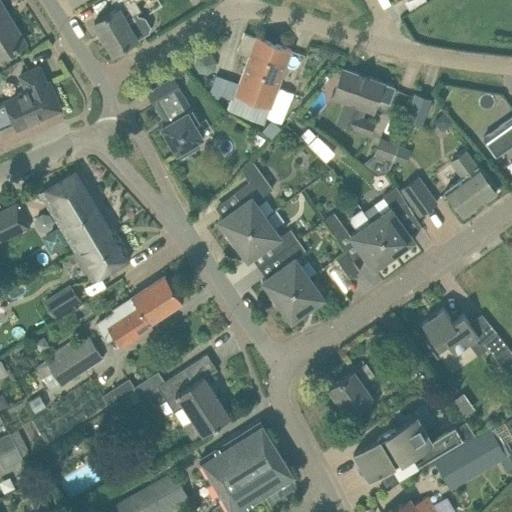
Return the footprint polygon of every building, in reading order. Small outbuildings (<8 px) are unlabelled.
[(0,0),(0,55),(24,41),(13,22),(12,24),(7,17),(9,16),(0,0)] [(112,0),(117,7),(94,21),(113,52),(148,31),(150,26),(145,17),(139,16),(128,22),(126,19),(142,10),(136,0),(112,0)] [(249,54),(229,111),(264,124),(291,48),(256,36),(256,37),(244,33),(238,50),(249,54)] [(212,53),(204,51),(196,55),(195,64),(199,71),(208,73),(215,69),(217,60),(212,53)] [(20,74),(25,86),(23,87),(25,91),(0,101),(0,130),(16,124),(17,127),(61,108),(49,81),(47,82),(39,65),(20,74)] [(333,95),(345,100),(337,122),(370,133),(374,121),(357,115),(361,105),(373,109),(378,96),(389,100),(394,86),(383,82),(384,81),(343,67),(333,95)] [(161,126),(180,157),(200,145),(197,140),(203,136),(195,123),(200,121),(174,76),(147,92),(155,105),(166,123),(161,126)] [(407,117),(422,123),(430,98),(416,93),(407,117)] [(511,116),(485,135),(498,153),(511,143),(511,116)] [(316,134),(308,142),(326,160),(334,151),(316,134)] [(394,154),(377,147),(373,157),(390,164),(394,154)] [(445,188),(464,214),(497,191),(478,164),(477,164),(466,149),(451,160),(463,176),(445,188)] [(228,237),(231,241),(267,215),(256,200),(273,187),(253,160),(243,171),(250,181),(234,192),(241,202),(219,218),(224,226),(225,229),(226,231),(227,233),(228,237)] [(40,192),(75,251),(115,228),(79,168),(40,192)] [(402,187),(421,214),(437,202),(418,176),(402,187)] [(390,205),(380,212),(373,202),(363,210),(370,219),(396,256),(402,251),(406,244),(415,239),(397,214),(409,205),(396,186),(383,195),(390,205)] [(0,211),(0,239),(18,231),(13,220),(24,215),(18,203),(0,211)] [(394,257),(396,256),(363,210),(362,208),(352,215),(351,221),(357,229),(350,234),(374,268),(382,262),(383,262),(385,261),(387,261),(388,260),(390,259),(394,257)] [(348,231),(335,211),(324,219),(338,238),(348,231)] [(270,243),(278,253),(298,238),(291,228),(281,235),(267,215),(231,241),(232,243),(235,246),(238,248),(242,251),(248,259),(270,243)] [(115,228),(75,251),(91,279),(131,256),(115,228)] [(298,238),(278,253),(285,263),(262,279),(268,287),(270,295),(274,301),(310,276),(296,256),(305,249),(298,238)] [(350,277),(360,270),(346,250),(336,257),(350,277)] [(114,310),(95,322),(107,340),(114,336),(121,346),(152,326),(150,322),(183,301),(165,273),(132,295),(137,304),(118,316),(114,310)] [(274,301),(275,302),(277,305),(280,307),(282,309),(285,312),(291,320),(325,296),(310,276),(274,301)] [(72,283),(45,299),(55,316),(82,300),(72,283)] [(455,352),(479,335),(463,312),(453,319),(444,306),(422,321),(432,334),(425,339),(436,354),(450,344),(455,352)] [(420,352),(406,332),(395,340),(409,360),(420,352)] [(484,341),(506,368),(511,362),(511,350),(497,332),(484,341)] [(61,384),(103,357),(88,335),(75,343),(71,346),(68,341),(54,350),(57,355),(48,361),(47,359),(34,368),(41,378),(43,377),(50,388),(59,381),(61,384)] [(128,393),(135,403),(159,387),(174,411),(184,405),(192,418),(183,424),(193,439),(214,425),(215,426),(219,423),(218,422),(230,415),(204,375),(216,367),(207,352),(164,380),(158,371),(135,387),(134,386),(135,388),(128,393)] [(374,374),(374,373),(366,362),(354,370),(354,369),(329,386),(348,413),(373,395),(364,381),(374,374)] [(129,377),(102,395),(108,403),(134,386),(135,385),(129,377)] [(358,464),(361,470),(363,469),(369,478),(411,453),(419,465),(463,439),(456,425),(433,438),(418,414),(353,453),(359,462),(358,464)] [(295,476),(260,420),(200,457),(227,500),(215,507),(218,511),(249,511),(246,506),(295,476)] [(511,467),(511,461),(491,427),(436,459),(453,487),(500,459),(507,470),(511,467)] [(0,435),(0,452),(17,444),(10,431),(0,435)] [(23,457),(17,444),(0,452),(0,459),(4,467),(23,457)] [(32,459),(42,476),(65,462),(55,445),(32,459)] [(116,503),(120,511),(131,511),(143,505),(146,511),(164,511),(190,498),(175,470),(116,503)] [(384,511),(437,511),(427,495),(414,503),(410,497),(384,511)] [(51,498),(38,504),(42,511),(55,511),(58,511),(51,498)]
